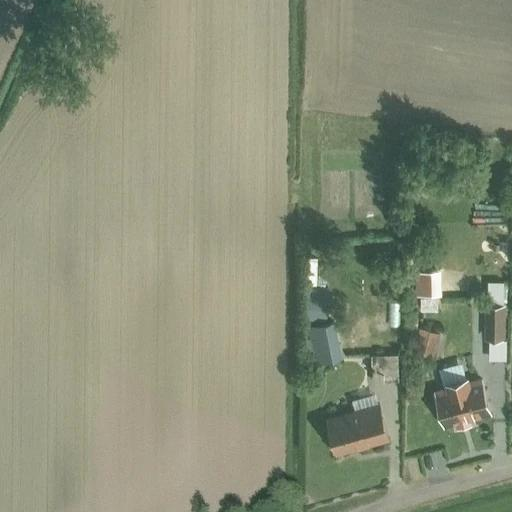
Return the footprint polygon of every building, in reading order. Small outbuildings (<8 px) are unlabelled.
[(493,189),(493,213),(508,213),(509,189),(493,189)] [(307,289),(306,315),(330,315),(331,290),(307,289)] [(488,305),(489,341),(511,341),(511,305),(488,305)] [(317,337),(323,362),(339,358),(333,333),(317,337)] [(436,390),(446,427),(497,413),(487,376),(436,390)] [(379,396),(355,402),(358,412),(332,418),(340,454),(394,441),(386,405),(381,406),(379,396)]
